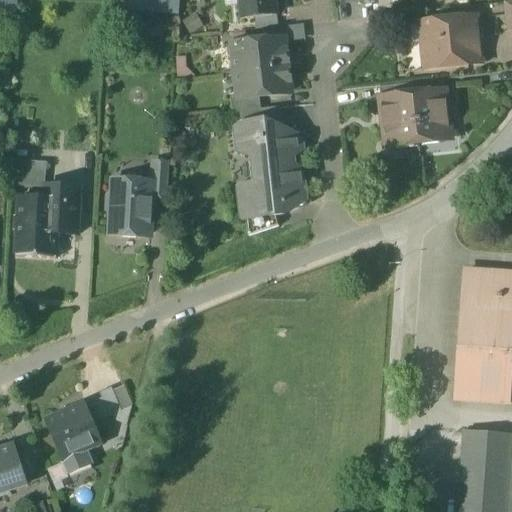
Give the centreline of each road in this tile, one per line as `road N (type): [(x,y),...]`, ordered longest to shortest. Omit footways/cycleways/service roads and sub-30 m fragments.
road 1 (residential): [(0,380),(336,246)]
road 2 (residential): [(387,511),(402,223)]
road 3 (residential): [(334,47),(322,83),(336,246)]
road 4 (residential): [(402,223),(447,199),(511,141)]
